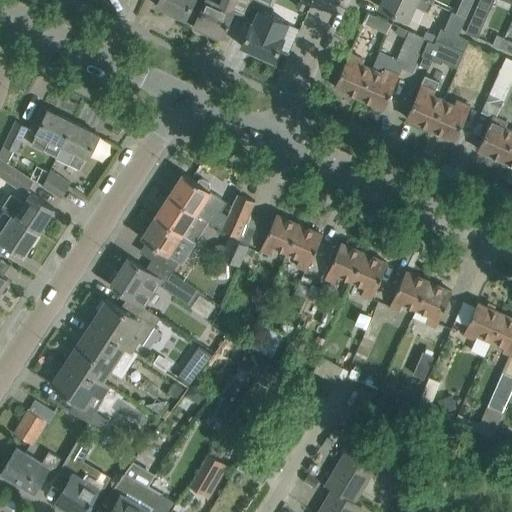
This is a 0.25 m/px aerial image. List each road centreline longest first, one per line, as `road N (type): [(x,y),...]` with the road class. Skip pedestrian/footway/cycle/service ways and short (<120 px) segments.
road 1 (residential): [(0,377),(182,93)]
road 2 (residential): [(511,239),(274,131)]
road 3 (residential): [(182,93),(1,8)]
road 4 (residential): [(274,131),(332,0)]
road 5 (unknown): [(251,511),(325,392)]
